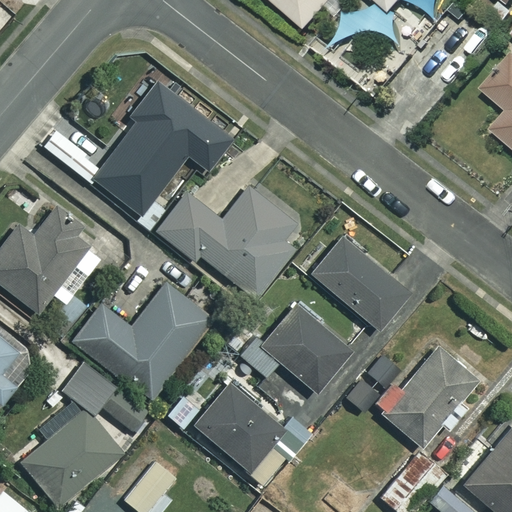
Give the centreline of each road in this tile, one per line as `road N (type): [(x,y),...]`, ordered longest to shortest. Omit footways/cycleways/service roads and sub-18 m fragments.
road 1 (residential): [(511,268),(160,0)]
road 2 (residential): [(0,115),(99,0)]
